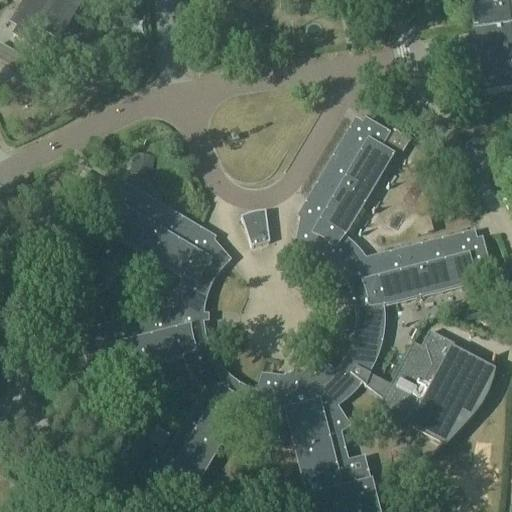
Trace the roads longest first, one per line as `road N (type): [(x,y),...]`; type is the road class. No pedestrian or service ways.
road 1 (unclassified): [(351,72),(289,187),(257,202),(215,182),(172,103)]
road 2 (unclassified): [(129,511),(54,440),(0,359)]
road 3 (unclassified): [(4,179),(115,120),(172,103)]
road 4 (unclassified): [(172,103),(245,78),(351,72)]
road 5 (unclassified): [(464,166),(402,63)]
